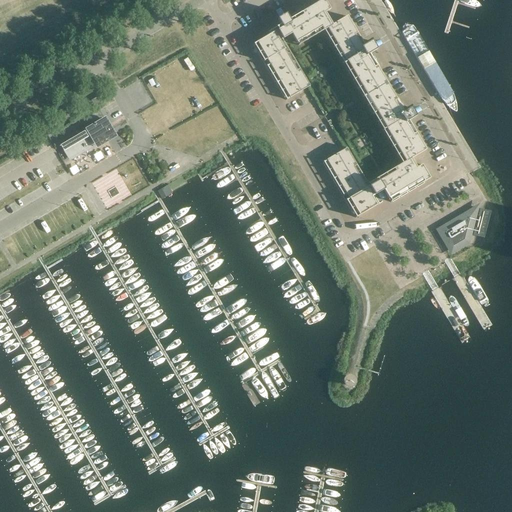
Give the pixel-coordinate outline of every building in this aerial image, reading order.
[(269,35),(252,45),(263,63),(274,82),(285,100),(307,88),(310,86),(299,67),(288,49),(282,40),(291,34),(298,46),(316,35),(323,31),(332,25),(325,13),(330,10),(324,0),(322,0),(302,12),(300,9),(297,11),(297,12),(291,15),(293,17),(289,20),(286,14),(284,15),(281,10),(276,13),(279,18),(277,19),(281,25),(275,28),(268,32),(269,35)] [(347,16),(332,25),(323,31),(363,97),(386,83),(377,67),(379,66),(375,60),(376,60),(374,56),(371,58),(369,54),(376,50),(375,48),(380,45),(377,40),(372,43),(371,41),(364,46),(347,16)] [(396,100),(386,83),(363,97),(402,164),(411,159),(426,150),(408,121),(416,117),(415,115),(419,112),(417,107),(412,110),(411,108),(403,112),(401,109),(404,107),(402,104),(398,98),(396,100)] [(105,100),(101,95),(91,101),(94,106),(105,100)] [(87,129),(86,127),(84,124),(79,127),(81,131),(82,132),(62,144),(71,159),(96,145),(97,144),(94,139),(101,135),(104,140),(105,139),(114,134),(104,119),(87,129)] [(368,184),(346,148),(322,162),(355,218),(379,204),(374,195),(383,190),(391,203),(424,184),(423,182),(430,179),(421,165),(416,168),(411,159),(402,164),(368,184)] [(443,225),(435,230),(443,243),(445,241),(451,252),(467,242),(469,233),(473,234),(473,235),(484,238),(490,212),(479,209),(479,210),(479,211),(475,210),(475,209),(444,227),(443,225)] [(346,383),(346,384),(350,385),(354,382),(356,378),(353,374),(349,373),(345,375),(344,380),(346,383)]
